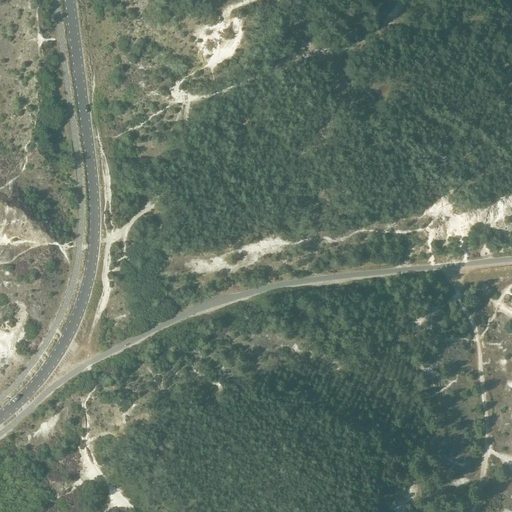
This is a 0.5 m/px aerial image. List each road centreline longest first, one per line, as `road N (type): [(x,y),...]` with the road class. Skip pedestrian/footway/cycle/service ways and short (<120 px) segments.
road 1 (tertiary): [(0,417),(61,346),(91,262),(94,210),(68,0)]
road 2 (unknown): [(105,286),(106,181),(79,0)]
road 3 (unknown): [(105,286),(79,354),(94,382),(83,405),(94,463),(45,511)]
